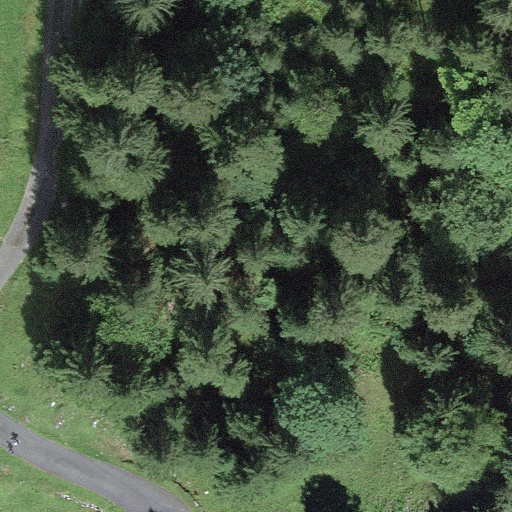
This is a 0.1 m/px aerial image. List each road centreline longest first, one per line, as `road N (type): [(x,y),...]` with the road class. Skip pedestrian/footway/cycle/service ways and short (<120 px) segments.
road 1 (track): [(0,264),(32,227),(65,0)]
road 2 (track): [(154,511),(0,427)]
